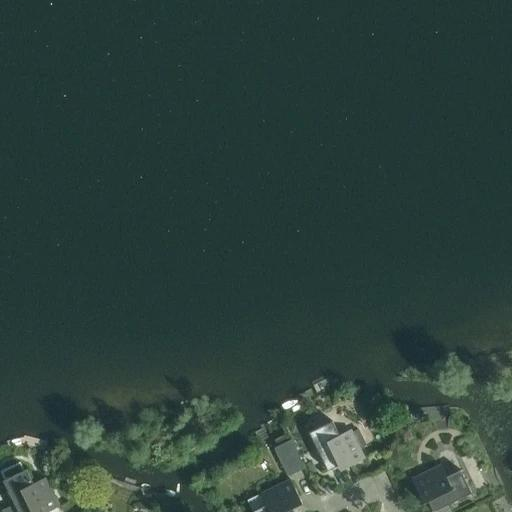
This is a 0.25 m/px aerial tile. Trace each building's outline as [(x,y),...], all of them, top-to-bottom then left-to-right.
[(358,429),(351,432),(350,429),(339,434),(332,420),(309,432),(327,470),(345,461),(347,466),(364,458),(358,447),(365,444),(358,429)] [(291,438),(274,447),(288,475),(305,467),(291,438)] [(21,462),(1,472),(4,479),(3,479),(14,503),(2,509),(2,511),(33,511),(39,509),(39,511),(45,511),(58,506),(44,477),(33,482),(26,468),(25,469),(21,462)] [(412,479),(420,496),(425,494),(433,511),(436,510),(436,511),(450,511),(447,504),(472,492),(460,469),(446,476),(441,465),(412,479)] [(300,511),(294,498),(299,496),(291,479),(262,493),(267,504),(253,511),(300,511)]
